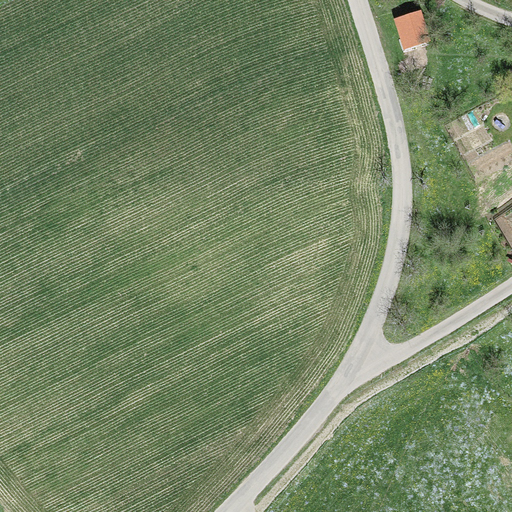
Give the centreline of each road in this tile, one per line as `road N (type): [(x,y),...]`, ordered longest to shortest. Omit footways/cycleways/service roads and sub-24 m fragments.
road 1 (unclassified): [(358,0),(395,127),(402,203),(387,284),(339,386)]
road 2 (unclassified): [(511,282),(339,386)]
road 3 (unclassified): [(339,386),(227,511)]
